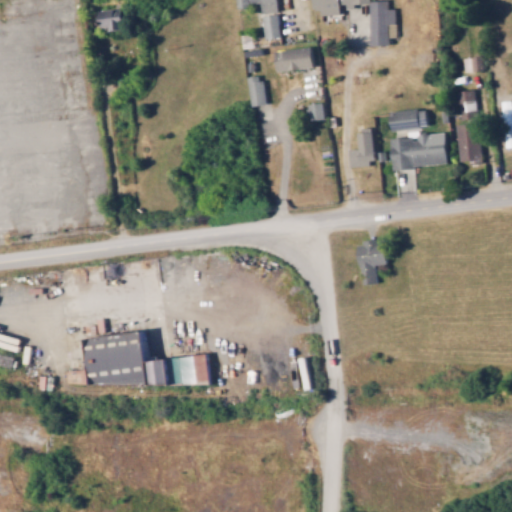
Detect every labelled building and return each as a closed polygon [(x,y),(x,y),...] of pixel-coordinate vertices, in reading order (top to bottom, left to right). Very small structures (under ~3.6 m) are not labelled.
[(237,0),(238,6),(261,4),(262,13),(278,11),(277,0),(237,0)] [(343,12),(343,8),(354,8),(354,3),(371,3),(370,0),(313,0),(313,13),(343,12)] [(397,36),(396,8),(388,8),(388,0),(386,0),(370,0),(371,45),(390,44),(390,37),(397,36)] [(419,1),(419,0),(399,0),(400,11),(411,10),(411,2),(419,1)] [(98,9),(99,27),(108,27),(108,30),(122,29),(121,8),(98,9)] [(263,15),(265,38),(281,37),(279,14),(263,15)] [(275,50),(277,71),(313,67),(311,46),(275,50)] [(464,57),(465,71),(479,70),(478,56),(464,57)] [(248,76),(253,106),(267,103),(262,74),(248,76)] [(462,119),(478,117),(475,89),(459,90),(462,119)] [(310,120),(325,119),(324,102),(308,103),(310,120)] [(428,126),(426,108),(390,112),(392,129),(428,126)] [(461,161),(483,158),(478,122),(457,124),(461,161)] [(374,163),(373,128),(358,129),(358,148),(349,148),(350,164),(374,163)] [(448,164),(446,132),(415,134),(416,136),(391,138),(393,168),(448,164)] [(386,264),(383,239),(359,241),(363,284),(378,283),(376,265),(386,264)] [(87,335),(88,369),(68,370),(69,387),(210,380),(209,356),(146,359),(145,332),(87,335)] [(17,358),(0,352),(0,366),(14,370),(17,358)]
